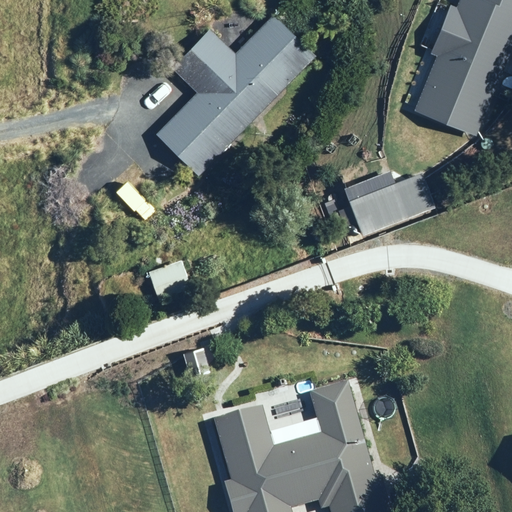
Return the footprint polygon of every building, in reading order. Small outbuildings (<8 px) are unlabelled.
[(511,0),(463,0),(459,11),(441,4),(425,49),(438,53),(417,111),(479,133),(511,43),(511,0)] [(198,92),(156,135),(172,151),(154,170),(165,180),(186,159),(201,174),(316,57),(274,16),(236,55),(210,30),(173,68),(198,92)] [(182,260),(150,272),(160,301),(192,290),(182,260)] [(0,333),(10,340),(14,334),(29,343),(53,302),(37,293),(38,292),(0,269),(0,333)] [(309,439),(264,452),(270,474),(261,492),(265,507),(274,511),(289,511),(320,503),(322,511),(331,509),(331,511),(384,511),(349,384),(311,395),(317,418),(304,422),(309,439)]
